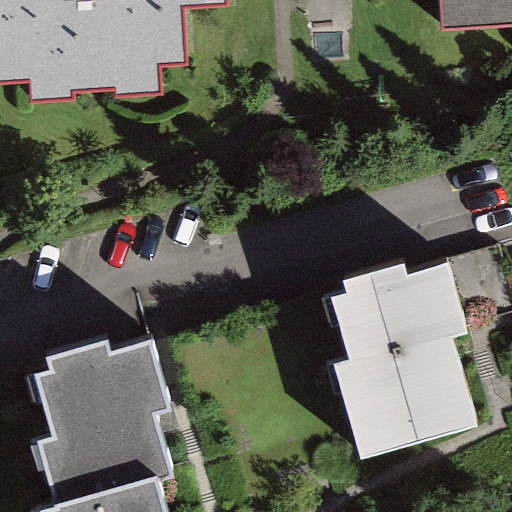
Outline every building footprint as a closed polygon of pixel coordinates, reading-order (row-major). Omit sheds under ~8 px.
[(0,0),(0,92),(15,91),(16,106),(143,97),(141,63),(168,61),(165,11),(214,7),(213,0),(0,0)] [(511,0),(428,0),(431,38),(511,31),(511,0)] [(511,236),(311,288),(354,453),(472,423),(447,326),(511,308),(511,236)] [(38,436),(55,496),(147,469),(166,464),(151,408),(167,404),(147,335),(27,369),(46,434),(38,436)] [(160,511),(147,469),(55,496),(33,502),(36,511),(160,511)]
